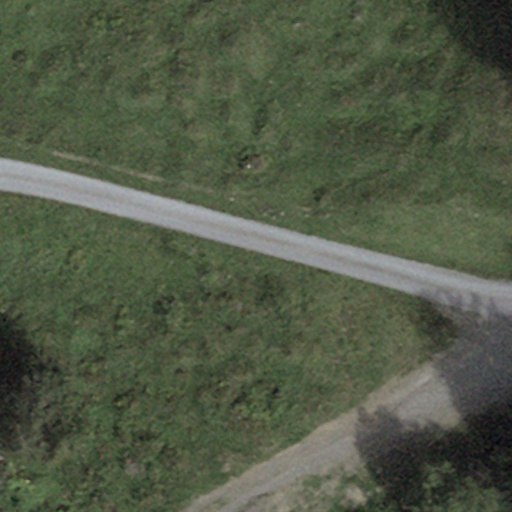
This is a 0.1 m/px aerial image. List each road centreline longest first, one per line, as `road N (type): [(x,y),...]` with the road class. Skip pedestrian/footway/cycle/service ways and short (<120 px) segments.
road 1 (track): [(511,318),(78,192),(0,178)]
road 2 (track): [(201,511),(511,325)]
